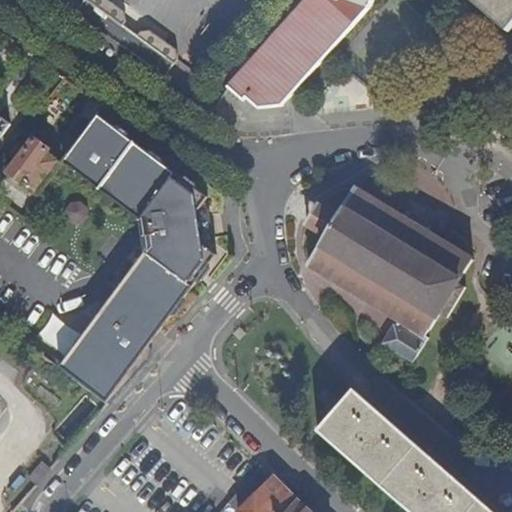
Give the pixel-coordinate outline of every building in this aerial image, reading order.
[(142,61),(165,78),(179,58),(178,50),(150,30),(142,31),(138,36),(124,27),(127,21),(126,12),(110,0),(85,0),(76,13),(142,61)] [(372,5),(374,0),(306,0),(228,87),(243,101),(246,98),(259,109),(282,107),(372,5)] [(511,0),(465,0),(508,34),(511,29),(511,0)] [(98,190),(133,142),(129,139),(97,116),(60,163),(98,190)] [(0,137),(9,125),(0,118),(0,137)] [(36,195),(60,163),(47,152),(48,150),(33,139),(25,150),(20,146),(13,156),(17,160),(7,174),(36,195)] [(131,215),(166,166),(163,164),(133,142),(98,190),(131,215)] [(207,197),(166,166),(131,215),(139,221),(143,252),(115,290),(59,367),(108,405),(150,358),(151,350),(149,346),(215,254),(202,245),(201,244),(198,210),(207,197)] [(338,218),(326,237),(309,266),(401,322),(397,328),(395,326),(384,344),(408,358),(424,336),(425,336),(427,335),(440,312),(447,317),(467,286),(460,281),(473,259),(428,233),(422,229),(406,219),(401,216),(355,189),(338,218)] [(317,204),(305,225),(326,237),(338,218),(317,204)] [(209,209),(198,210),(201,244),(212,242),(209,209)] [(424,336),(408,358),(409,358),(415,362),(430,336),(427,335),(425,336),(424,336)] [(67,392),(35,368),(25,382),(56,406),(67,392)] [(411,511),(492,511),(354,390),(318,431),(411,511)] [(34,489),(48,473),(39,465),(24,481),(34,489)] [(236,511),(288,511),(297,501),(261,466),(229,504),(236,511)] [(308,511),(297,501),(288,511),(308,511)]
